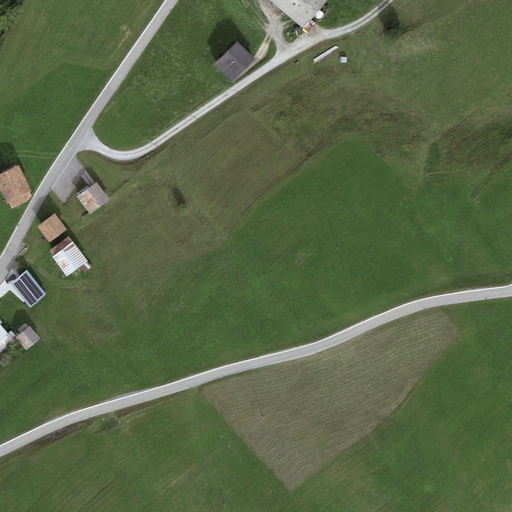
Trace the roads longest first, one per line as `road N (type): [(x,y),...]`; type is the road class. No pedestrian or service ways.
road 1 (unclassified): [(511,290),(411,308),(316,348),(78,416),(0,451)]
road 2 (track): [(76,139),(130,156),(389,0)]
road 3 (unclassified): [(0,267),(49,179),(171,0)]
